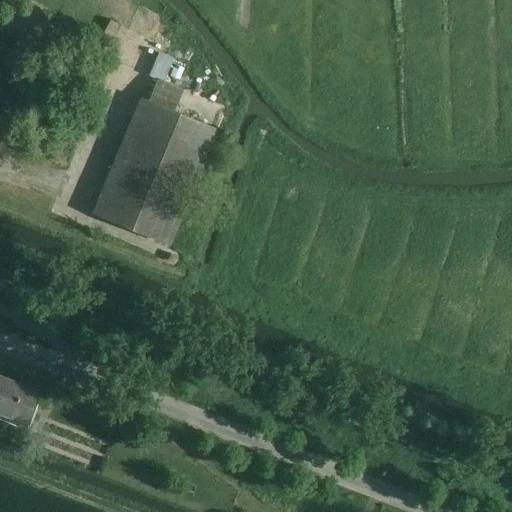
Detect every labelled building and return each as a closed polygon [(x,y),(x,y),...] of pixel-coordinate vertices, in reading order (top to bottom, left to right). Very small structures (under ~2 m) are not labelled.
[(149,75),(149,76),(157,79),(163,82),(173,58),(159,52),(151,72),(149,75)] [(175,66),(171,74),(177,77),(181,69),(175,66)] [(140,98),(92,213),(170,245),(218,130),(174,112),(148,101),(140,98)] [(175,264),(178,256),(170,253),(167,260),(175,264)] [(0,376),(0,414),(25,424),(38,391),(0,376)]
